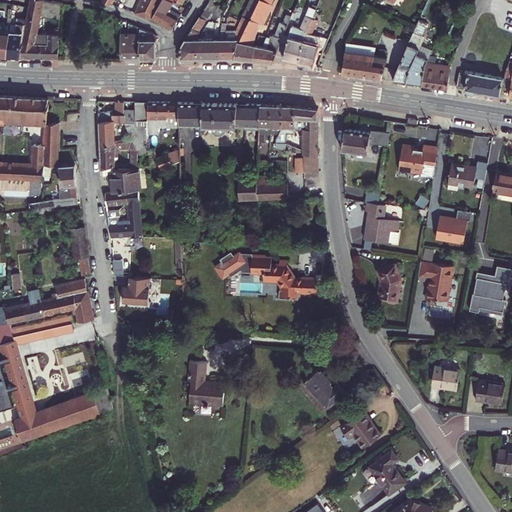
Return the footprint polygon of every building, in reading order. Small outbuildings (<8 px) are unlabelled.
[(37,33),(40,15),(60,19),(61,2),(51,0),(30,0),(27,18),(24,18),(20,56),(58,57),(59,34),(48,34),(48,44),(35,43),(37,33)] [(140,0),(135,13),(146,18),(152,17),(161,0),(140,0)] [(169,9),(173,1),(171,0),(161,0),(152,17),(172,29),(180,15),(169,9)] [(273,0),(258,0),(249,19),(237,41),(236,41),(234,57),(249,59),(252,44),(258,22),(263,25),(270,9),(272,10),(274,6),(272,5),(273,0)] [(249,19),(258,0),(249,0),(242,15),(244,16),(249,19)] [(476,0),(470,19),(481,23),(489,0),(476,0)] [(216,21),(222,11),(208,2),(199,16),(206,18),(210,20),(216,21)] [(297,60),(298,60),(307,30),(313,17),(314,14),(317,9),(310,6),(307,11),(300,28),(293,25),(291,27),(287,42),(281,40),(276,54),(283,56),(284,56),(297,60)] [(281,40),(288,25),(291,15),(287,14),(283,23),(280,21),(273,38),(270,37),(267,48),(254,44),(251,59),(272,62),(276,54),(281,40)] [(197,38),(197,34),(198,31),(206,18),(199,16),(189,31),(180,46),(181,46),(181,57),(197,57),(197,38)] [(237,41),(249,19),(244,16),(238,28),(236,30),(226,30),(226,38),(221,38),(220,57),(234,57),(236,41),(237,41)] [(20,56),(24,18),(17,17),(17,24),(10,23),(7,55),(20,56)] [(328,38),(311,34),(318,19),(317,18),(313,17),(307,30),(298,60),(312,64),(311,64),(313,64),(317,48),(323,49),(328,38)] [(419,44),(423,36),(422,35),(427,23),(419,19),(416,24),(396,69),(393,80),(406,82),(418,53),(416,52),(419,44)] [(0,54),(7,55),(10,23),(4,23),(4,21),(0,21),(0,54)] [(156,57),(156,35),(157,35),(140,28),(140,33),(140,58),(153,58),(156,57)] [(48,34),(37,33),(35,43),(48,44),(48,34)] [(140,58),(140,33),(121,33),(121,58),(140,58)] [(202,38),(197,38),(197,57),(220,57),(221,38),(202,38)] [(346,42),(345,53),(373,57),(374,55),(375,47),(346,42)] [(433,50),(421,44),(418,53),(429,58),(433,50)] [(387,57),(374,55),(373,57),(345,53),(342,72),(382,78),(387,57)] [(427,62),(429,58),(418,53),(406,82),(422,85),(427,63),(427,62)] [(511,60),(509,60),(503,77),(511,80),(509,96),(511,96),(511,60)] [(427,63),(422,85),(447,88),(448,85),(449,76),(449,74),(450,66),(427,63)] [(459,71),(456,86),(465,88),(468,91),(473,92),(478,90),(500,94),(503,77),(465,70),(465,72),(459,71)] [(0,120),(46,122),(47,122),(48,109),(49,109),(49,103),(48,103),(48,97),(0,93),(0,120)] [(124,109),(124,101),(116,100),(116,113),(124,113),(124,109)] [(148,101),(136,101),(135,109),(124,109),(124,113),(124,120),(125,122),(126,124),(133,139),(137,149),(140,154),(147,150),(142,139),(148,138),(148,133),(148,101)] [(179,102),(148,101),(148,133),(159,133),(159,127),(167,127),(179,127),(179,124),(179,115),(179,102)] [(245,126),(245,119),(242,119),(242,118),(236,118),(236,103),(211,102),(202,102),(179,102),(179,115),(179,124),(209,125),(209,130),(213,130),(216,134),(222,134),(225,131),(225,126),(245,126)] [(259,128),(260,104),(236,103),(236,118),(242,118),(242,119),(245,119),(245,126),(245,128),(259,129),(259,128)] [(271,126),(271,104),(260,104),(259,128),(259,129),(259,137),(261,138),(263,138),(263,132),(270,132),(271,126)] [(282,105),(271,104),(271,126),(270,132),(279,132),(282,126),(282,105)] [(293,105),(282,105),(282,126),(279,132),(276,137),(275,143),(276,143),(276,146),(285,149),(286,143),(287,132),(294,132),(294,128),(293,105)] [(318,152),(317,108),(316,108),(293,105),(294,128),(294,132),(294,135),(304,136),(304,150),(304,153),(305,171),(319,171),(318,155),(314,155),(314,153),(318,153),(318,152)] [(113,113),(112,110),(99,112),(100,143),(114,142),(114,141),(113,120),(113,113)] [(45,132),(59,132),(59,121),(47,122),(46,122),(45,132)] [(344,128),(341,149),(367,152),(369,139),(388,142),(390,132),(376,130),(376,135),(370,134),(370,131),(344,128)] [(45,132),(45,143),(34,142),(33,163),(8,162),(7,177),(43,179),(44,164),(56,164),(58,164),(59,132),(45,132)] [(114,142),(100,143),(102,173),(102,174),(103,174),(103,176),(109,176),(111,175),(112,173),(116,169),(118,169),(118,160),(114,160),(114,152),(118,152),(119,152),(119,149),(129,148),(131,151),(131,152),(137,152),(137,149),(133,139),(114,141),(114,142)] [(411,171),(422,173),(422,175),(434,177),(434,175),(438,147),(423,145),(423,149),(414,148),(415,145),(403,143),(399,167),(410,169),(411,171)] [(168,153),(172,164),(180,161),(180,149),(168,153)] [(157,157),(161,168),(172,164),(168,153),(157,157)] [(304,171),(303,157),(295,157),(295,171),(304,171)] [(459,183),(473,186),(477,167),(452,162),(448,181),(459,183)] [(56,164),(44,164),(43,179),(49,179),(49,170),(57,170),(56,164)] [(76,184),(75,164),(63,165),(59,165),(59,167),(60,172),(61,189),(59,189),(60,198),(54,199),(55,206),(78,203),(77,195),(76,184)] [(112,173),(111,175),(109,176),(109,184),(111,184),(112,191),(127,190),(138,189),(140,189),(138,169),(136,169),(131,169),(118,169),(116,169),(112,173)] [(511,173),(496,170),(492,191),(511,194),(511,173)] [(288,197),(287,182),(271,182),(271,174),(257,175),(257,178),(257,198),(288,197)] [(257,198),(257,178),(243,178),(239,178),(239,198),(257,198)] [(105,192),(106,204),(128,202),(128,201),(127,195),(127,190),(112,191),(105,192)] [(30,210),(55,206),(54,199),(42,200),(29,202),(30,210)] [(128,201),(128,202),(129,219),(118,220),(119,215),(119,210),(107,210),(109,226),(110,226),(111,237),(142,234),(139,200),(128,201)] [(365,237),(397,242),(399,231),(396,231),(398,220),(383,218),(385,204),(379,203),(368,201),(367,209),(369,209),(365,237)] [(458,215),(441,212),(437,237),(466,242),(471,209),(460,207),(458,215)] [(79,257),(88,256),(84,225),(73,227),(71,227),(75,258),(79,257)] [(205,229),(181,226),(181,238),(203,240),(205,229)] [(424,247),(422,259),(432,261),(434,249),(424,247)] [(263,280),(278,280),(282,286),(282,289),(280,289),(280,297),(289,297),(289,295),(297,296),(297,290),(302,290),(301,292),(316,292),(317,290),(322,290),(323,280),(317,280),(317,277),(302,276),(302,278),(295,277),(287,266),(287,260),(279,260),(279,264),(271,264),(271,257),(265,257),(265,255),(252,255),(251,261),(245,260),(240,254),(240,253),(234,256),(231,252),(220,259),(222,263),(216,267),(223,278),(230,274),(231,275),(241,268),(244,270),(251,270),(251,272),(264,273),(263,280)] [(90,274),(88,256),(79,257),(82,275),(84,275),(90,274)] [(113,259),(114,274),(123,275),(122,259),(113,259)] [(447,299),(452,265),(432,261),(422,259),(420,259),(418,273),(431,275),(429,283),(427,285),(425,298),(435,300),(436,297),(447,299)] [(394,302),(396,300),(397,300),(401,278),(395,263),(377,270),(381,280),(378,297),(388,299),(389,301),(394,302)] [(12,273),(13,288),(20,287),(22,287),(20,272),(12,273)] [(150,277),(130,275),(129,285),(124,285),(123,300),(148,302),(150,277)] [(93,317),(85,278),(55,285),(57,292),(52,293),(53,297),(41,300),(44,314),(73,307),(74,313),(71,314),(73,322),(79,321),(79,320),(93,317)] [(503,316),(509,284),(477,278),(471,311),(503,316)] [(44,314),(41,300),(39,289),(28,291),(31,302),(24,303),(27,318),(44,314)] [(0,308),(0,311),(0,310),(0,323),(10,322),(27,318),(24,303),(5,308),(5,305),(0,306),(0,308)] [(29,323),(12,327),(16,342),(75,329),(73,322),(71,314),(46,319),(29,323)] [(0,323),(0,338),(0,339),(18,403),(32,398),(16,342),(12,327),(10,322),(0,323)] [(223,404),(225,382),(205,380),(207,361),(190,360),(188,380),(191,380),(189,401),(204,402),(204,403),(208,403),(208,402),(223,404)] [(460,369),(434,366),(431,385),(457,389),(460,369)] [(305,380),(329,406),(346,390),(337,380),(334,383),(320,367),(305,380)] [(479,379),(476,399),(502,403),(505,383),(479,379)] [(110,396),(108,387),(94,391),(100,412),(113,407),(110,396)] [(94,391),(36,411),(22,416),(15,419),(22,439),(100,412),(94,391)] [(22,416),(36,411),(32,398),(18,403),(22,416)] [(361,411),(369,421),(371,419),(372,418),(365,408),(361,411)] [(363,446),(381,434),(371,419),(369,421),(361,411),(341,425),(349,436),(354,432),(363,446)] [(511,470),(511,450),(498,449),(495,468),(511,470)] [(370,465),(389,493),(405,482),(392,462),(398,458),(392,450),(370,465)] [(429,511),(432,507),(418,501),(417,503),(413,501),(414,499),(411,497),(390,511),(429,511)]
